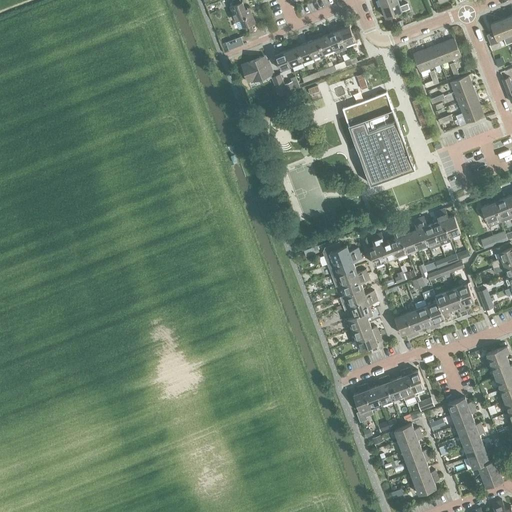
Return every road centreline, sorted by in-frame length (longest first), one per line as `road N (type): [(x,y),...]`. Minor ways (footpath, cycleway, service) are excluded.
road 1 (residential): [(347,381),(511,326)]
road 2 (residential): [(464,13),(382,41),(357,0)]
road 3 (residential): [(511,128),(464,13)]
road 4 (residential): [(246,46),(357,0)]
